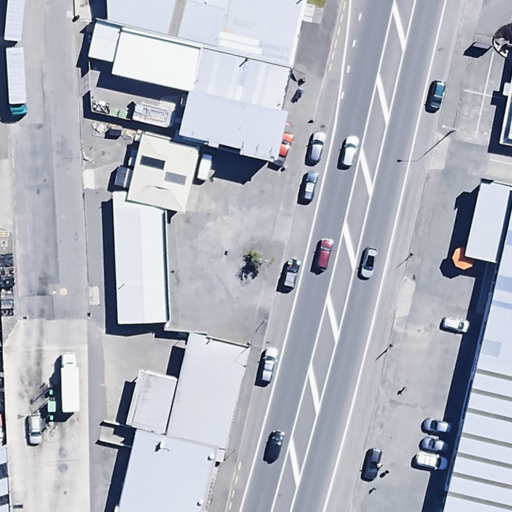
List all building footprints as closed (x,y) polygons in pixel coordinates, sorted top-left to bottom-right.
[(105,0),(102,16),(123,21),(289,60),(302,0),(105,0)] [(277,108),(289,60),(123,21),(112,69),(180,85),(277,108)] [(511,50),(495,141),(511,143),(511,50)] [(266,153),(277,108),(180,85),(169,130),(266,153)] [(178,210),(194,143),(137,129),(121,197),(178,210)] [(511,511),(511,189),(506,188),(434,511),(511,511)] [(169,213),(118,215),(122,326),(173,324),(169,213)] [(180,340),(147,338),(146,354),(179,356),(180,340)] [(177,388),(143,381),(108,511),(208,511),(242,356),(186,344),(177,388)]
